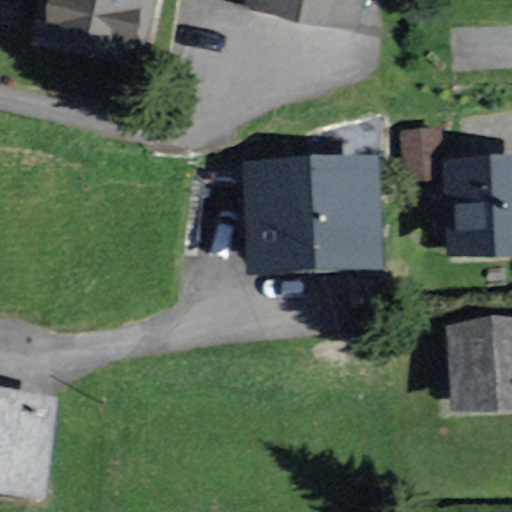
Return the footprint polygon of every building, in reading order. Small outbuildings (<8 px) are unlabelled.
[(50,0),(40,43),(136,67),(152,0),(50,0)] [(255,0),(255,6),(299,38),(353,30),(359,0),(255,0)] [(439,181),(437,136),(407,138),(409,182),(439,181)] [(511,173),(451,175),(452,263),(511,262),(511,173)] [(256,279),(376,276),(373,177),(254,181),(256,279)] [(457,415),(511,413),(511,335),(454,338),(457,415)] [(0,504),(39,508),(49,417),(0,411),(0,504)]
